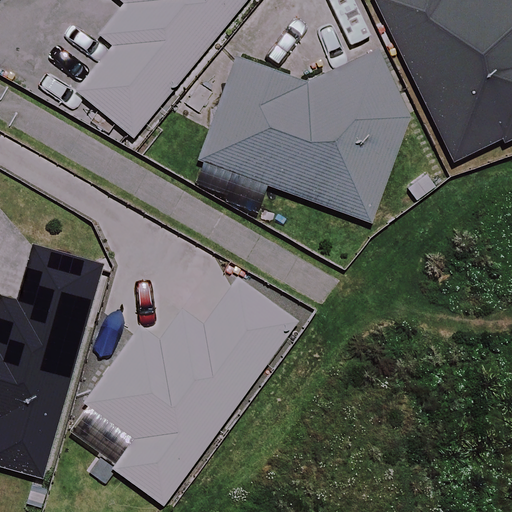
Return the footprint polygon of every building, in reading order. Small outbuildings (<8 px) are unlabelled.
[(120,0),(129,7),(104,38),(116,49),(80,94),(135,139),(247,0),(120,0)] [(511,0),(377,0),(456,164),(511,137),(511,0)] [(407,120),(380,56),(311,86),(238,60),(202,162),(371,223),(407,120)] [(104,260),(39,241),(22,304),(3,299),(0,309),(0,467),(42,479),(104,260)] [(297,323),(240,281),(206,328),(183,310),(159,343),(142,330),(88,403),(138,439),(115,470),(164,506),(297,323)]
